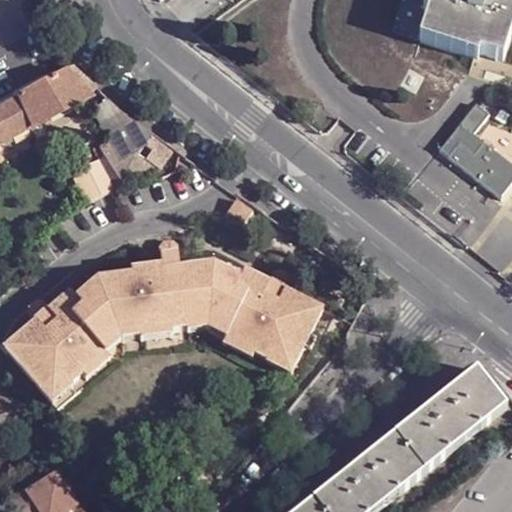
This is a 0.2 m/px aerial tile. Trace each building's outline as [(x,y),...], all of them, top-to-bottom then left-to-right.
[(511,0),(427,0),(425,7),(431,9),(422,37),(480,56),(481,52),(503,60),(511,31),(511,0)] [(70,65),(62,70),(89,97),(99,91),(70,65)] [(0,144),(89,97),(62,70),(0,103),(0,144)] [(111,103),(98,109),(118,146),(104,155),(122,182),(157,171),(173,150),(152,134),(129,119),(111,103)] [(499,198),(511,181),(511,164),(461,123),(439,151),(499,198)] [(237,200),(225,218),(242,229),(254,212),(237,200)] [(27,330),(8,347),(44,394),(67,378),(72,384),(84,375),(82,373),(107,353),(100,344),(121,328),(140,326),(141,333),(172,329),(173,333),(188,331),(187,320),(207,318),(237,334),(233,340),(261,356),(260,358),(272,365),(276,357),(301,370),(310,352),(315,342),(329,315),(292,296),(297,286),(294,280),(287,276),(282,278),(276,287),(251,275),(246,283),(241,294),(230,289),(236,277),(222,270),(187,273),(184,250),(179,245),(170,246),(166,251),(169,269),(137,272),(137,277),(105,279),(92,290),(98,298),(88,307),(81,299),(76,292),(54,310),(46,300),(41,299),(18,318),(27,330)] [(246,283),(236,277),(230,289),(241,294),(246,283)] [(92,290),(81,299),(88,307),(98,298),(92,290)] [(4,341),(8,347),(27,330),(18,318),(4,341)] [(188,331),(188,334),(208,332),(207,318),(187,320),(188,331)] [(237,334),(207,318),(208,332),(231,343),(233,339),(237,334)] [(107,353),(123,340),(141,338),(141,333),(140,326),(121,328),(100,344),(107,353)] [(172,329),(141,333),(141,338),(142,341),(173,338),(173,333),(172,329)] [(229,348),(257,364),(260,358),(261,356),(233,340),(231,343),(229,348)] [(317,357),(322,345),(315,342),(310,352),(317,357)] [(86,379),(112,359),(107,353),(82,373),(84,375),(86,379)] [(276,357),(272,365),(271,367),(295,379),(301,370),(276,357)] [(378,511),(508,409),(478,372),(303,511),(378,511)] [(67,378),(44,394),(51,403),(74,386),(72,384),(67,378)] [(27,488),(5,502),(11,511),(83,511),(80,511),(77,511),(73,505),(77,502),(73,496),(90,484),(72,458),(54,470),(56,473),(28,491),(27,488)] [(80,511),(83,511),(77,502),(73,505),(77,511),(80,511)]
